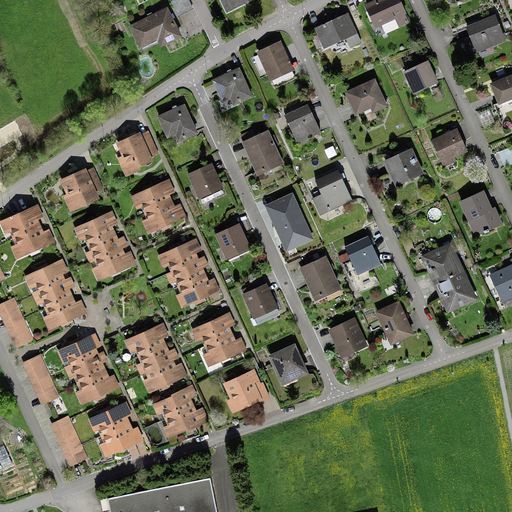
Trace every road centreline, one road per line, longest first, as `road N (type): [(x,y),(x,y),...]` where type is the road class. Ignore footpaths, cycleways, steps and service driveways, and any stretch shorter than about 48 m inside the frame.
road 1 (residential): [(288,16),(442,358)]
road 2 (residential): [(335,394),(0,511)]
road 3 (residential): [(188,76),(335,394)]
road 4 (residential): [(416,0),(511,210)]
road 5 (residential): [(188,76),(0,198)]
